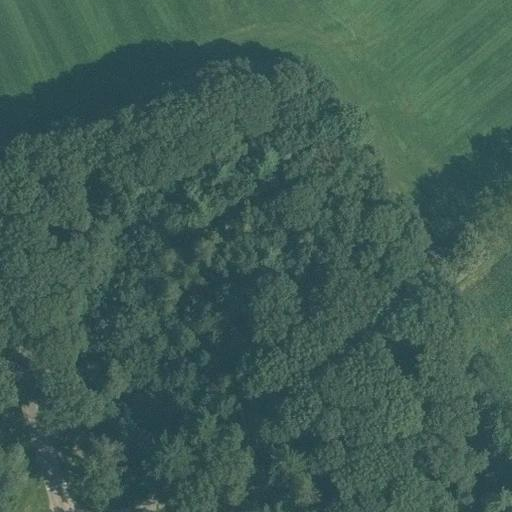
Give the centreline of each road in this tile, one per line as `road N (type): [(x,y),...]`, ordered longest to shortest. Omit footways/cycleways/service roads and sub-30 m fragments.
road 1 (unclassified): [(136,511),(511,231)]
road 2 (unclassified): [(55,511),(0,284)]
